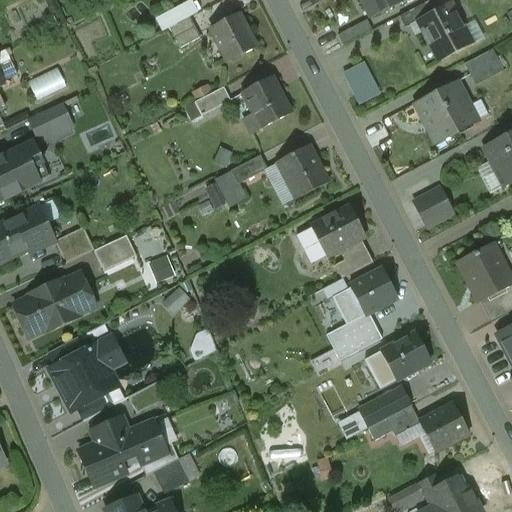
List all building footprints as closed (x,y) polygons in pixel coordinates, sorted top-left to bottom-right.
[(360,0),(371,19),(408,0),(360,0)] [(429,3),(399,18),(405,30),(418,23),(418,22),(434,13),(429,3)] [(434,13),(418,22),(418,23),(439,63),(471,46),(450,5),(434,13)] [(239,16),(210,31),(227,64),(256,49),(239,16)] [(189,19),(169,30),(179,50),(200,39),(189,19)] [(367,21),(338,36),(343,47),(372,32),(367,21)] [(492,51),(464,66),(475,87),(504,72),(492,51)] [(10,61),(0,65),(0,78),(2,83),(17,76),(10,61)] [(359,106),(381,95),(365,62),(343,73),(359,106)] [(60,68),(30,82),(39,101),(69,86),(60,68)] [(290,115),(272,79),(242,95),(253,116),(244,121),(251,135),(260,130),(260,131),(290,115)] [(455,84),(416,104),(437,145),(477,125),(455,84)] [(223,89),(194,104),(201,117),(230,102),(223,89)] [(61,105),(28,121),(38,142),(71,127),(61,105)] [(511,133),(484,148),(505,188),(511,183),(511,133)] [(33,144),(0,159),(0,201),(49,178),(33,144)] [(308,148),(277,164),(296,201),(327,184),(308,148)] [(260,157),(230,173),(237,186),(267,171),(260,157)] [(207,190),(217,210),(223,207),(213,187),(207,190)] [(439,191),(414,204),(427,229),(452,216),(439,191)] [(349,208),(311,228),(327,259),(339,253),(361,241),(365,239),(349,208)] [(38,209),(0,226),(0,264),(27,252),(28,255),(50,245),(41,227),(45,226),(38,209)] [(83,229),(54,243),(65,265),(93,252),(94,252),(83,229)] [(94,252),(93,252),(103,273),(136,258),(126,237),(94,252)] [(361,241),(339,253),(344,262),(334,267),(341,281),(373,264),(361,241)] [(491,247),(459,263),(480,302),(511,286),(510,283),(491,247)] [(158,284),(178,277),(169,255),(149,262),(158,284)] [(350,288),(351,290),(333,299),(347,326),(369,315),(397,300),(381,271),(350,288)] [(62,282),(29,297),(29,298),(13,306),(29,340),(45,332),(46,333),(79,317),(78,317),(95,309),(79,275),(62,282)] [(511,282),(510,283),(511,286),(480,302),(491,324),(511,313),(511,282)] [(162,302),(176,316),(192,300),(178,286),(162,302)] [(326,337),(339,363),(382,341),(369,315),(347,326),(326,337)] [(511,326),(496,335),(511,365),(511,326)] [(381,353),(381,354),(365,362),(379,389),(396,381),(396,382),(430,364),(415,335),(381,353)] [(82,336),(55,350),(61,363),(89,348),(82,336)] [(51,368),(77,418),(127,392),(102,342),(89,348),(61,363),(51,368)] [(345,371),(364,361),(360,353),(341,362),(345,371)] [(153,386),(128,400),(135,412),(160,399),(153,386)] [(402,388),(356,411),(373,443),(419,420),(402,388)] [(453,406),(419,424),(435,454),(468,436),(453,406)] [(153,424),(129,435),(122,419),(92,433),(97,444),(79,453),(95,489),(127,475),(123,468),(139,461),(142,466),(166,455),(163,448),(153,424)] [(166,455),(142,466),(149,476),(153,474),(178,461),(171,445),(163,448),(166,455)] [(303,458),(302,450),(271,452),(272,460),(303,458)] [(178,461),(153,474),(164,496),(189,483),(182,469),(178,461)] [(192,463),(182,469),(189,483),(200,477),(192,463)] [(436,476),(413,487),(419,499),(420,499),(425,496),(424,495),(441,486),(436,476)] [(441,486),(424,495),(425,496),(432,509),(432,510),(441,506),(444,511),(480,511),(468,488),(462,491),(456,480),(457,479),(457,478),(441,486)] [(413,487),(388,501),(394,511),(396,511),(420,500),(420,499),(419,499),(413,487)] [(142,511),(137,498),(105,511),(104,511),(173,511),(172,511),(142,511)]
